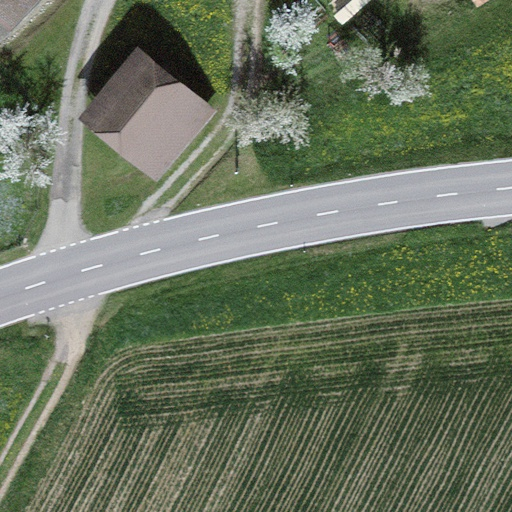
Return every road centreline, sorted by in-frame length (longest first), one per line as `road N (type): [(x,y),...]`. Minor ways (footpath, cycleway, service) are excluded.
road 1 (secondary): [(0,297),(244,229),(511,187)]
road 2 (track): [(99,0),(73,105),(65,208),(69,343),(0,484)]
